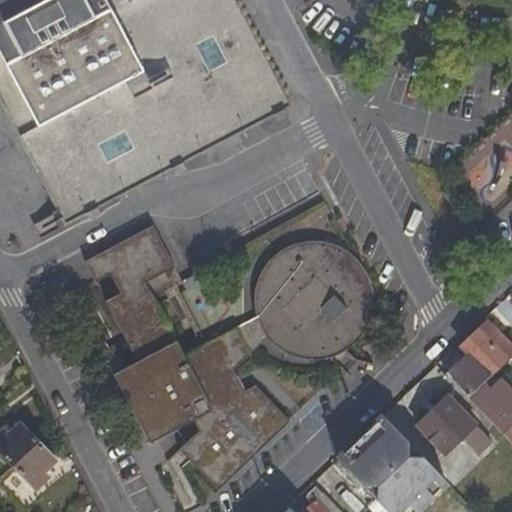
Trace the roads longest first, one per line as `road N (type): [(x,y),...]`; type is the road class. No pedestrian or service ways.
road 1 (residential): [(0,279),(329,120)]
road 2 (residential): [(245,511),(438,318)]
road 3 (residential): [(0,284),(124,511)]
road 4 (residential): [(329,120),(438,318)]
road 5 (residential): [(266,0),(329,120)]
